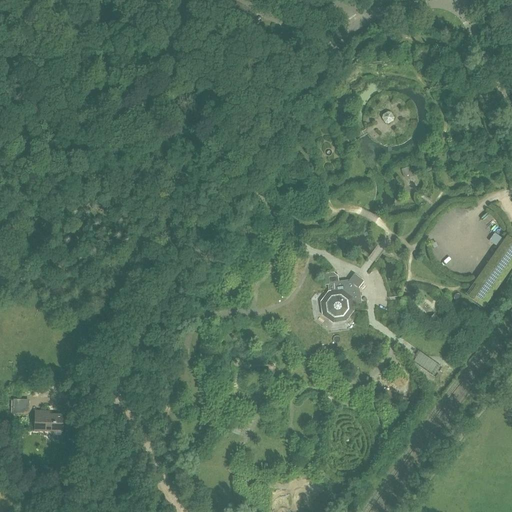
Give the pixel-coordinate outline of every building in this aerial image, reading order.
[(487,10),(493,20),(509,12),(503,2),(487,10)] [(301,61),(292,56),(288,63),(296,68),(301,61)] [(382,118),(385,123),(388,124),(393,121),(394,118),(391,112),(388,112),(383,115),(382,118)] [(472,294),(485,304),(511,266),(511,241),(506,237),(477,280),(480,282),(472,294)] [(354,275),(349,283),(339,284),(338,276),(333,272),(323,274),(325,285),(328,285),(329,293),(321,304),(323,318),(334,326),(346,324),(354,313),(354,307),(362,306),(359,291),(365,283),(354,275)] [(366,356),(359,360),(364,369),(371,365),(366,356)] [(13,399),(13,414),(29,415),(29,400),(13,399)] [(35,431),(53,431),(62,431),(63,414),(45,414),(45,411),(35,411),(35,431)] [(213,424),(208,418),(202,423),(208,429),(213,424)]
